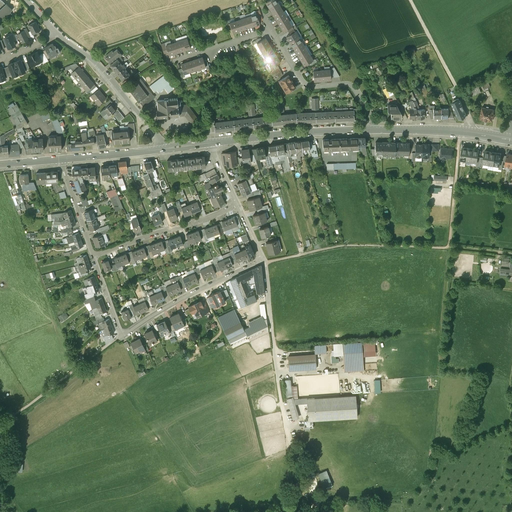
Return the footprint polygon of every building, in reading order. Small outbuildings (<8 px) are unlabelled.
[(0,0),(0,18),(1,20),(4,18),(5,19),(12,14),(10,12),(12,9),(6,3),(5,4),(2,0),(1,0),(0,0)] [(269,7),(271,12),(280,7),(277,2),(269,7)] [(271,12),(274,17),(283,11),(280,7),(271,12)] [(277,21),(286,16),(283,11),(274,17),(277,21)] [(257,14),(251,16),(254,25),(260,24),(257,14)] [(254,25),(251,16),(246,18),(249,27),(254,25)] [(280,26),(289,21),(286,16),(277,21),(280,26)] [(249,27),(246,18),(240,19),(244,29),(249,27)] [(244,29),(240,19),(235,21),(238,31),(244,29)] [(31,31),(33,34),(40,30),(35,21),(28,25),(31,31)] [(238,31),(235,21),(230,23),(231,29),(233,32),(238,31)] [(287,29),(292,26),(289,21),(280,26),(283,31),(287,29)] [(29,39),(27,37),(24,30),(17,34),(22,43),(29,39)] [(286,36),(289,41),(298,36),(295,31),(290,34),(286,36)] [(11,36),(4,39),(8,48),(15,45),(13,41),(11,36)] [(289,41),(292,46),(301,41),(298,36),(289,41)] [(187,38),(182,40),(185,49),(190,48),(189,44),(187,38)] [(262,40),(256,43),(260,48),(268,43),(265,38),(262,40)] [(185,49),(182,40),(176,42),(179,51),(185,49)] [(292,46),(295,51),(304,46),(301,41),(292,46)] [(179,51),(176,42),(171,43),(174,53),(179,51)] [(52,43),(44,47),(45,49),(50,57),(60,51),(58,47),(57,48),(55,45),(54,46),(52,43)] [(174,53),(171,43),(165,45),(167,51),(169,55),(174,53)] [(268,43),(260,48),(262,53),(271,48),(268,43)] [(298,56),(307,50),(304,46),(295,51),(298,56)] [(271,48),(262,53),(265,58),(274,52),(271,48)] [(120,62),(121,61),(121,58),(119,56),(121,55),(117,50),(114,52),(113,51),(111,51),(107,55),(107,56),(106,57),(110,62),(114,59),(115,60),(115,61),(117,59),(120,62)] [(301,60),(310,55),(307,50),(298,56),(301,60)] [(41,61),(42,61),(39,55),(37,52),(35,53),(34,53),(29,55),(29,56),(26,57),(27,58),(28,61),(31,66),(41,61)] [(274,52),(265,58),(268,62),(277,57),(274,52)] [(47,59),(44,53),(39,55),(42,61),(41,61),(43,63),(48,60),(47,59)] [(304,65),(308,63),(313,60),(310,55),(301,60),(304,65)] [(205,66),(204,61),(202,57),(197,59),(200,68),(205,66)] [(277,57),(268,62),(267,64),(270,68),(277,64),(280,62),(277,57)] [(114,70),(121,64),(120,62),(117,59),(115,61),(110,65),(114,70)] [(200,68),(197,59),(191,60),(195,70),(200,68)] [(24,70),(21,61),(20,60),(14,62),(19,74),(25,71),(24,70)] [(195,70),(191,60),(186,62),(189,72),(195,70)] [(19,74),(14,62),(8,64),(9,66),(12,74),(13,76),(19,74)] [(189,72),(186,62),(181,64),(182,68),(184,74),(184,73),(189,72)] [(114,70),(119,75),(126,69),(124,68),(122,65),(121,64),(114,70)] [(71,73),(78,82),(86,75),(79,66),(71,73)] [(129,75),(130,74),(128,72),(126,69),(119,75),(123,80),(129,75)] [(86,75),(78,82),(86,90),(94,84),(86,75)] [(161,86),(162,86),(168,93),(174,88),(164,75),(157,80),(161,86)] [(288,75),(278,81),(286,93),(296,87),(288,75)] [(128,86),(139,102),(140,101),(143,106),(155,97),(141,78),(137,80),(128,86)] [(484,78),(479,81),(484,91),(489,89),(484,78)] [(478,85),(466,90),(469,97),(480,92),(478,85)] [(388,97),(395,93),(391,88),(389,89),(388,86),(383,89),(388,97)] [(98,105),(106,98),(99,89),(92,94),(95,98),(94,100),(98,105)] [(179,115),(178,105),(177,98),(168,99),(164,99),(156,100),(158,110),(156,110),(157,118),(166,116),(166,117),(170,116),(179,115)] [(459,100),(451,103),(458,118),(464,118),(464,116),(466,115),(460,101),(459,100)] [(106,118),(112,113),(116,110),(110,103),(107,106),(100,112),(106,118)] [(11,116),(16,124),(25,120),(16,104),(10,107),(8,108),(11,116)] [(179,116),(185,115),(191,123),(195,121),(186,109),(185,104),(178,105),(179,115),(179,116)] [(198,119),(187,104),(185,104),(186,109),(195,121),(198,119)] [(401,119),(401,114),(396,105),(387,105),(387,112),(391,112),(391,119),(401,119)] [(482,108),(480,119),(492,121),(492,118),(494,118),(494,114),(493,114),(493,109),(482,108)] [(419,109),(416,109),(416,118),(424,118),(424,109),(419,109)] [(43,121),(50,118),(47,110),(39,113),(43,121)] [(114,115),(119,121),(124,117),(119,111),(114,115)] [(296,113),(296,122),(354,119),(354,111),(353,111),(296,113)] [(215,131),(292,122),(291,114),(216,122),(214,122),(215,131)] [(15,129),(18,128),(16,124),(11,116),(9,117),(15,128),(15,129)] [(57,136),(61,136),(64,134),(57,117),(51,118),(56,132),(57,134),(57,136)] [(18,128),(22,127),(28,124),(25,120),(16,124),(18,128)] [(128,129),(120,130),(121,142),(130,141),(129,134),(128,129)] [(93,130),(88,132),(90,138),(93,137),(94,143),(97,142),(96,135),(95,135),(94,130),(93,130)] [(121,142),(120,130),(111,131),(113,143),(121,142)] [(81,134),(83,145),(94,143),(93,137),(90,138),(86,139),(85,134),(81,134)] [(98,147),(106,146),(105,144),(106,144),(105,140),(104,140),(103,134),(96,135),(97,142),(98,147)] [(57,136),(48,136),(48,150),(61,150),(61,136),(57,136)] [(39,140),(35,140),(36,150),(40,150),(40,151),(43,150),(42,138),(38,139),(39,140)] [(339,150),(339,138),(322,139),(323,150),(339,150)] [(358,147),(358,138),(339,138),(339,150),(358,149),(358,147)] [(36,150),(35,140),(32,140),(32,139),(28,139),(29,152),(31,151),(31,150),(36,150)] [(8,145),(3,146),(4,143),(4,140),(0,141),(2,154),(8,154),(8,145)] [(83,148),(82,140),(75,141),(75,145),(71,145),(71,149),(83,148)] [(312,149),(312,145),(312,142),(309,143),(308,140),(301,141),(302,150),(302,151),(312,149)] [(296,151),(295,142),(286,143),(288,152),(290,152),(296,151)] [(395,155),(395,143),(382,142),(381,155),(395,156),(395,155)] [(395,143),(395,155),(408,156),(409,156),(409,149),(409,143),(395,142),(395,143)] [(18,144),(8,145),(8,154),(9,156),(19,155),(18,144)] [(283,144),(276,145),(277,153),(284,152),(283,144)] [(276,145),(269,146),(270,154),(271,154),(277,153),(276,145)] [(264,147),(257,148),(258,158),(259,158),(265,156),(264,147)] [(257,148),(252,149),(257,164),(259,164),(259,165),(261,165),(259,158),(258,158),(257,148)] [(440,148),(440,155),(441,155),(441,158),(441,159),(446,160),(446,157),(448,158),(448,159),(452,159),(453,149),(440,148)] [(249,149),(241,150),(243,163),(251,162),(249,149)] [(225,158),(222,159),(223,165),(226,165),(227,166),(227,165),(236,163),(236,165),(237,165),(236,157),(235,151),(225,153),(225,158)] [(281,166),(280,160),(278,158),(277,154),(277,153),(271,154),(271,158),(275,157),(276,161),(277,167),(281,166)] [(204,156),(186,158),(187,168),(205,166),(204,156)] [(168,170),(187,168),(186,158),(167,160),(168,170)] [(119,169),(121,173),(127,172),(128,172),(127,167),(126,161),(118,162),(119,169)] [(154,170),(151,161),(144,162),(147,171),(150,179),(153,177),(154,177),(152,171),(154,170)] [(109,166),(110,175),(117,174),(116,165),(109,166)] [(102,178),(111,177),(110,175),(109,166),(101,167),(102,178)] [(88,168),(89,177),(89,180),(96,179),(95,175),(95,167),(88,168)] [(82,180),(83,178),(89,177),(88,168),(72,169),(73,178),(77,192),(86,189),(82,180)] [(45,172),(46,182),(51,182),(51,183),(58,183),(57,171),(45,172)] [(151,187),(153,186),(150,179),(147,171),(145,172),(146,174),(143,175),(147,186),(150,184),(151,185),(150,186),(151,187)] [(37,183),(46,182),(45,172),(36,173),(37,183)] [(20,175),(21,183),(28,183),(28,174),(20,175)] [(212,183),(210,184),(211,187),(217,184),(215,182),(219,180),(217,174),(209,177),(212,183)] [(114,187),(124,184),(124,181),(121,175),(119,175),(120,179),(114,180),(114,179),(111,179),(114,187)] [(155,189),(157,196),(162,194),(160,187),(157,188),(156,185),(155,183),(153,177),(150,179),(153,186),(154,189),(155,189)] [(248,186),(246,180),(241,182),(237,183),(240,189),(248,186)] [(212,197),(220,194),(221,193),(219,191),(223,189),(221,186),(218,188),(217,184),(211,187),(210,184),(209,183),(205,185),(207,188),(209,187),(210,188),(208,189),(212,197)] [(250,192),(248,186),(240,189),(242,195),(246,194),(250,192)] [(117,195),(115,189),(107,192),(109,198),(117,195)] [(65,190),(59,193),(61,199),(68,196),(65,190)] [(219,205),(224,203),(220,194),(212,197),(211,198),(215,207),(219,205)] [(12,197),(15,205),(21,203),(18,195),(12,197)] [(262,207),(261,206),(259,197),(254,198),(247,200),(250,210),(257,208),(262,207)] [(197,201),(189,205),(192,213),(200,210),(197,201)] [(192,213),(189,205),(186,206),(185,203),(180,205),(182,210),(185,216),(192,213)] [(167,210),(167,211),(170,220),(177,217),(174,208),(167,210)] [(84,212),(87,220),(96,217),(93,209),(84,212)] [(64,212),(66,219),(73,217),(71,210),(64,212)] [(264,212),(253,215),(255,224),(266,221),(264,212)] [(162,221),(159,213),(152,216),(155,224),(162,221)] [(73,217),(66,219),(68,225),(67,225),(67,227),(71,226),(76,224),(73,217)] [(87,220),(91,230),(99,227),(96,217),(87,220)] [(228,219),(231,227),(237,225),(234,217),(228,219)] [(131,220),(135,231),(141,229),(139,222),(137,218),(131,220)] [(228,219),(222,221),(225,230),(231,227),(228,219)] [(216,224),(210,226),(213,234),(219,232),(216,224)] [(210,226),(204,228),(207,237),(213,234),(210,226)] [(258,229),(261,238),(269,235),(267,227),(258,229)] [(198,230),(192,232),(195,240),(201,238),(198,230)] [(72,235),(67,237),(69,243),(74,241),(81,238),(79,232),(72,235)] [(192,232),(186,234),(189,242),(195,240),(192,232)] [(105,242),(102,233),(99,234),(93,236),(96,245),(105,242)] [(244,240),(245,242),(250,240),(248,233),(238,237),(240,241),(244,240)] [(180,235),(174,237),(177,245),(183,243),(180,235)] [(177,245),(174,237),(168,239),(171,247),(177,245)] [(81,238),(74,241),(76,247),(83,245),(81,238)] [(162,240),(156,242),(159,250),(165,248),(162,240)] [(270,242),(266,243),(269,254),(280,252),(276,240),(270,242)] [(156,242),(150,244),(152,252),(159,250),(156,242)] [(250,257),(254,255),(253,252),(254,252),(252,248),(252,249),(250,244),(245,246),(246,248),(250,257)] [(141,257),(147,254),(144,246),(138,248),(141,257)] [(138,248),(132,250),(135,259),(141,257),(138,248)] [(250,257),(246,248),(240,251),(244,259),(250,257)] [(244,259),(240,251),(234,253),(238,262),(244,259)] [(126,253),(120,255),(123,263),(129,261),(126,253)] [(77,257),(78,261),(79,264),(89,260),(86,254),(77,257)] [(120,255),(114,257),(117,265),(123,263),(120,255)] [(232,265),(232,264),(229,257),(223,259),(226,267),(232,265)] [(108,259),(101,261),(104,269),(111,267),(108,259)] [(226,267),(223,259),(219,261),(217,262),(221,270),(226,267)] [(76,265),(74,265),(77,272),(78,271),(78,273),(81,271),(82,272),(87,270),(87,268),(91,267),(89,260),(79,264),(76,265)] [(215,273),(215,272),(212,265),(206,267),(209,275),(215,273)] [(254,277),(253,277),(253,278),(254,278),(256,286),(263,285),(261,265),(253,269),(254,277)] [(203,278),(209,275),(206,267),(200,270),(203,278)] [(245,273),(247,279),(253,277),(254,277),(253,269),(245,273)] [(195,273),(189,275),(192,284),(198,281),(195,275),(195,273)] [(189,275),(182,278),(186,286),(192,284),(189,275)] [(243,281),(241,275),(240,275),(240,276),(231,281),(238,299),(248,295),(251,303),(256,301),(253,291),(248,293),(243,281)] [(87,278),(90,284),(96,282),(94,276),(87,278)] [(83,287),(85,295),(93,292),(95,291),(94,290),(98,289),(96,282),(90,284),(83,287)] [(178,282),(172,284),(175,292),(181,290),(181,289),(178,282)] [(172,284),(166,287),(169,295),(175,292),(172,284)] [(226,290),(220,292),(223,298),(229,296),(226,290)] [(155,294),(159,302),(165,299),(161,292),(161,291),(155,294)] [(220,291),(209,297),(212,304),(214,308),(225,302),(223,298),(220,292),(220,291)] [(149,296),(150,299),(153,304),(159,302),(155,294),(149,296)] [(86,299),(83,300),(85,304),(89,302),(90,307),(96,304),(95,300),(94,295),(88,297),(86,299)] [(251,303),(248,295),(238,299),(241,307),(251,303)] [(95,300),(96,304),(97,306),(104,304),(102,298),(95,300)] [(195,312),(196,314),(199,313),(200,313),(201,315),(206,312),(204,308),(207,307),(203,300),(188,307),(189,309),(191,314),(195,312)] [(139,304),(142,312),(148,309),(147,307),(145,301),(139,304)] [(94,315),(100,312),(106,310),(104,304),(97,306),(92,308),(94,315)] [(139,304),(133,306),(137,315),(142,312),(139,304)] [(121,312),(125,320),(131,317),(127,309),(121,312)] [(222,325),(238,317),(234,310),(218,318),(222,325)] [(66,311),(59,316),(63,321),(70,316),(66,311)] [(175,329),(184,325),(184,326),(185,326),(182,321),(179,314),(170,318),(173,325),(176,330),(175,329)] [(245,330),(244,329),(238,317),(222,325),(228,339),(245,330)] [(267,324),(266,318),(244,329),(245,330),(228,339),(230,343),(247,335),(246,333),(253,330),(254,331),(267,324)] [(101,330),(104,328),(111,326),(109,319),(104,320),(99,322),(97,323),(100,330),(101,330)] [(170,332),(168,328),(165,321),(156,325),(162,336),(170,333),(170,332)] [(107,335),(111,334),(114,333),(111,326),(104,328),(107,335)] [(104,328),(101,330),(106,344),(113,339),(111,334),(107,335),(104,328)] [(152,330),(152,331),(144,334),(149,345),(152,344),(153,344),(153,343),(157,341),(155,335),(152,330)] [(136,353),(144,349),(143,347),(140,339),(131,343),(136,353)] [(346,365),(363,363),(361,342),(342,343),(344,364),(346,364),(346,365)] [(315,345),(315,354),(326,353),(326,344),(315,345)] [(316,368),(315,354),(288,355),(289,370),(316,368)] [(363,370),(363,363),(346,365),(346,364),(344,364),(345,372),(363,370)] [(301,417),(296,398),(300,397),(297,386),(292,387),(295,396),(288,398),(294,419),(301,417)] [(307,398),(307,402),(308,420),(312,420),(315,419),(356,417),(355,395),(314,398),(307,398)] [(319,472),(322,479),(330,476),(327,469),(319,472)]
